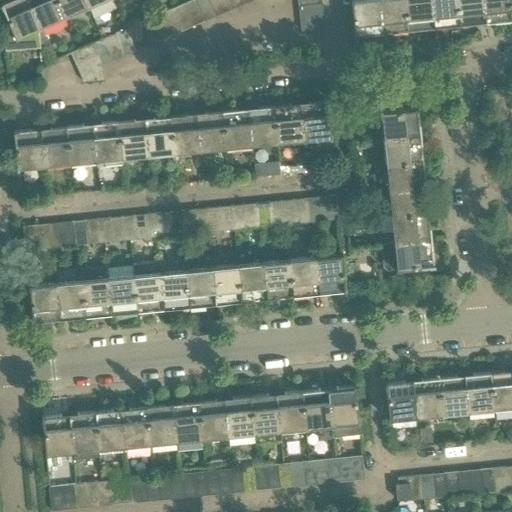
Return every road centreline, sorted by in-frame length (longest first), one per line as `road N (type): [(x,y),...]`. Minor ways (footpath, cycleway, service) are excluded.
road 1 (residential): [(3,370),(482,323)]
road 2 (residential): [(0,101),(334,73),(345,60),(338,0)]
road 3 (residential): [(482,323),(464,87),(483,66),(511,63)]
road 4 (residential): [(14,511),(3,370)]
